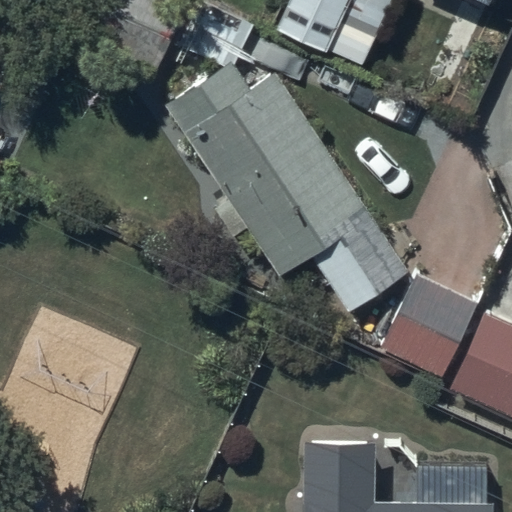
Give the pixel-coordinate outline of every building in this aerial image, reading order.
[(280,0),(275,12),(363,52),(387,0),(280,0)] [(230,45),(166,87),(279,259),(312,237),(350,295),(408,257),(276,55),(248,73),(230,45)] [(479,294),(418,262),(381,333),(442,365),(479,294)] [(511,308),(486,297),(449,375),(511,403),(511,308)] [(375,422),(303,422),(302,511),(493,511),(494,484),(486,484),(486,452),(419,452),(419,482),(375,482),(375,422)]
